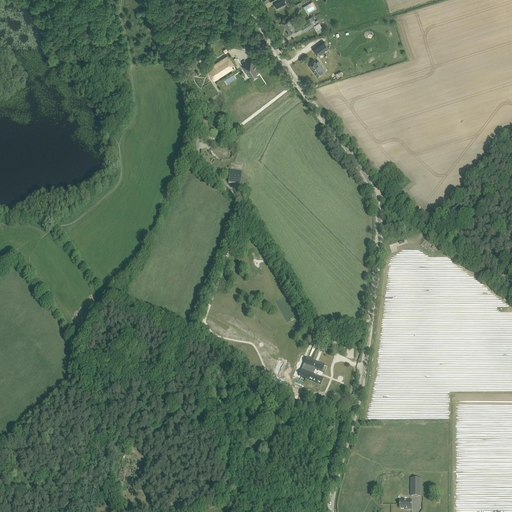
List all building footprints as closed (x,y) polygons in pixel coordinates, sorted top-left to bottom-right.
[(278,9),(282,7),(287,5),(284,0),(283,0),(275,4),(278,9)] [(312,1),(303,7),(307,14),(317,8),(312,1)] [(289,32),(293,29),(295,28),(294,26),(297,24),(293,17),(285,22),(284,22),(284,23),(283,23),(285,27),(286,27),(289,32)] [(316,21),(315,22),(313,19),(310,21),(309,19),(300,25),(304,32),(313,26),(318,23),(316,21)] [(319,33),(324,30),(320,22),(314,26),(319,33)] [(324,42),(313,50),(317,56),(329,48),(324,42)] [(207,70),(214,80),(234,67),(227,56),(207,70)] [(246,62),(241,65),(246,73),(248,72),(251,77),(258,72),(256,68),(257,68),(251,59),(247,61),(248,62),(247,63),(246,62)] [(314,61),(309,64),(310,66),(312,68),(311,69),(317,77),(326,71),(319,62),(317,63),(315,62),(314,61)] [(328,73),(335,68),(332,63),(325,68),(328,73)] [(230,170),(229,183),(241,184),(242,172),(230,170)] [(306,365),(301,377),(320,385),(323,378),(313,374),(312,374),(312,372),(314,368),(315,369),(322,371),(324,365),(317,362),(316,361),(306,357),(306,358),(304,364),(306,365)] [(335,364),(333,376),(343,378),(345,366),(335,364)] [(421,496),(421,479),(411,479),(411,496),(421,496)] [(412,510),(412,500),(400,500),(400,509),(408,509),(408,510),(412,510)]
